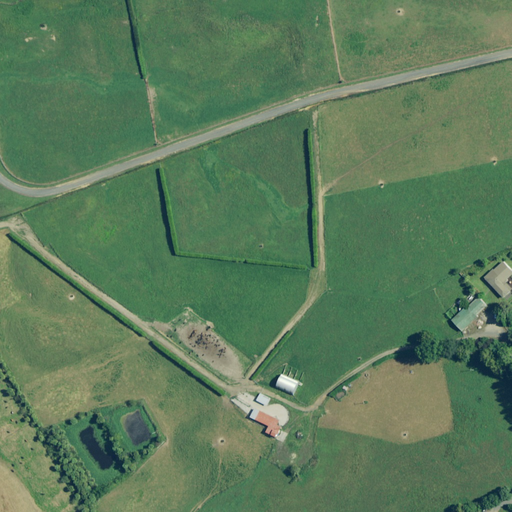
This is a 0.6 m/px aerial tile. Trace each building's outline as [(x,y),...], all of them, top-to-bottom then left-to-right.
[(511,270),(504,262),(486,279),(504,299),(510,293),(511,294),(511,270)] [(488,306),(480,297),(453,321),(463,331),(478,317),(477,316),(488,306)] [(300,382),(283,375),(277,388),(294,395),(300,382)] [(347,395),(343,390),(336,396),(340,400),(347,395)] [(271,399),(261,394),(258,401),(268,406),(271,399)] [(280,421),(256,409),(252,418),(270,427),(268,433),(277,438),(282,428),(277,426),(280,421)]
